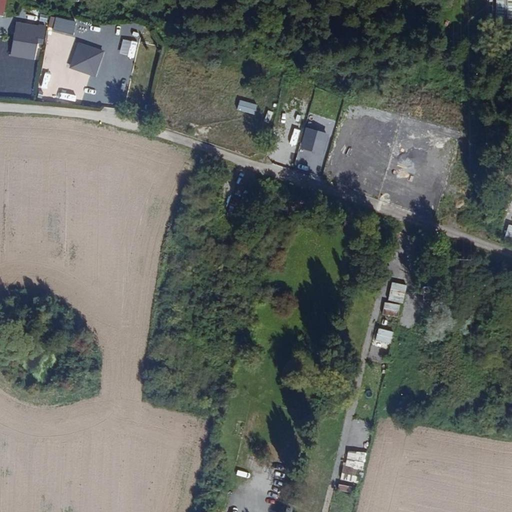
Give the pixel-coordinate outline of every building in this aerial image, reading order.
[(0,0),(0,14),(6,15),(9,0),(0,0)] [(493,2),(492,21),(507,22),(507,19),(511,18),(511,0),(489,0),(490,1),(493,2)] [(5,39),(27,40),(28,24),(6,22),(5,39)] [(68,31),(63,46),(86,53),(91,39),(81,36),(83,30),(71,25),(69,32),(68,31)] [(26,48),(27,40),(5,39),(4,47),(26,48)] [(86,53),(63,46),(61,53),(83,61),(86,53)] [(70,67),(68,73),(84,79),(86,73),(70,67)] [(64,92),(62,98),(80,104),(82,98),(64,92)] [(324,154),(329,134),(306,129),(301,148),(324,154)] [(393,330),(379,327),(376,340),(390,343),(393,330)] [(346,460),(343,477),(361,481),(362,475),(365,475),(366,470),(362,469),(363,467),(366,468),(372,450),(351,448),(349,459),(347,458),(347,460),(346,460)]
